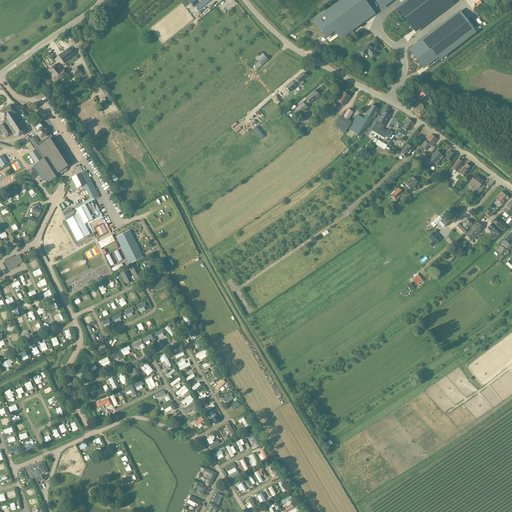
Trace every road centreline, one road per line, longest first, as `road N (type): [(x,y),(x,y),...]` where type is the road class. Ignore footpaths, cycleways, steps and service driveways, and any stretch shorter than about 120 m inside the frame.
road 1 (unclassified): [(511,190),(404,110),(290,49),(243,0)]
road 2 (unclassified): [(0,74),(100,4)]
